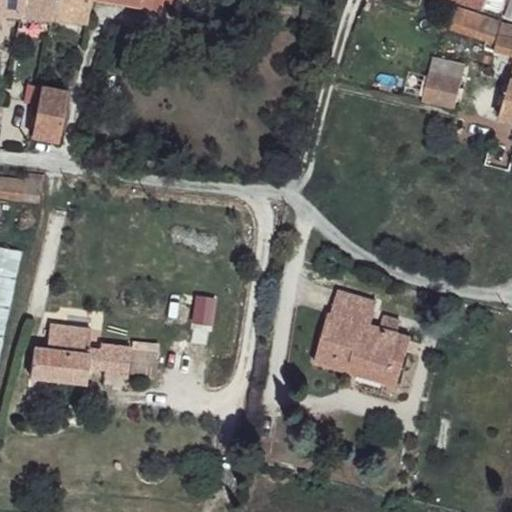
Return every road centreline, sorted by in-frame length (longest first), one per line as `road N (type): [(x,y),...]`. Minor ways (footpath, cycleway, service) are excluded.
road 1 (unknown): [(266,197),(233,376),(211,393),(155,384)]
road 2 (unknown): [(71,165),(84,73),(105,27)]
road 3 (unknown): [(309,222),(338,93)]
